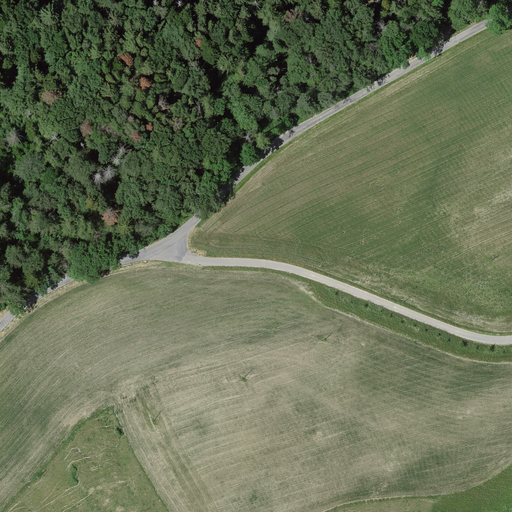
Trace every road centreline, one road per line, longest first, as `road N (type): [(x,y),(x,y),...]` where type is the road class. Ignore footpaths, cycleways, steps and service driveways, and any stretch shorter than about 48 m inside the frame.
road 1 (unclassified): [(511,11),(302,125),(169,244)]
road 2 (residential): [(169,244),(188,259),(275,265),(462,333),(511,339)]
road 3 (unclassified): [(169,244),(73,273),(21,303),(0,328)]
